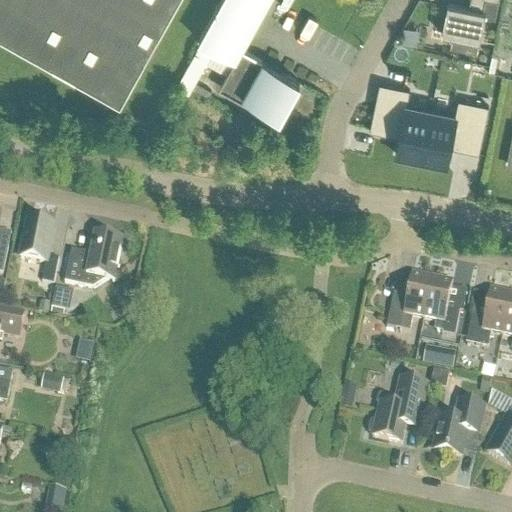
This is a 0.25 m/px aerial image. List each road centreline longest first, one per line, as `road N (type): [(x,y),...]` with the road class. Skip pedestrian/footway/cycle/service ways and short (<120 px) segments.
road 1 (residential): [(0,189),(339,253),(401,237)]
road 2 (residential): [(326,198),(203,188),(0,145)]
road 3 (residential): [(326,198),(335,112),(399,0)]
road 4 (residential): [(511,508),(304,466)]
